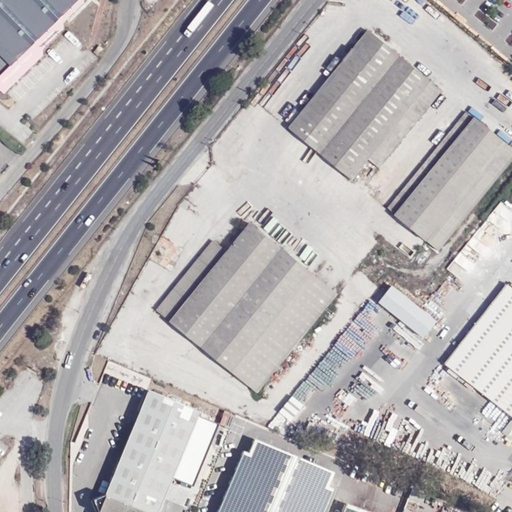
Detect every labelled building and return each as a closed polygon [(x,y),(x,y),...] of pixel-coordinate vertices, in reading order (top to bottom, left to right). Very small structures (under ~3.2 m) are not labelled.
[(0,0),(0,90),(6,96),(43,56),(42,50),(63,30),(63,24),(84,4),(83,0),(0,0)] [(353,180),(369,160),(431,83),(369,32),(290,129),(353,180)] [(94,53),(98,56),(104,49),(99,46),(94,53)] [(380,169),(442,92),(431,83),(369,160),(380,169)] [(388,209),(396,216),(475,118),(467,112),(388,209)] [(396,216),(428,242),(508,145),(475,118),(396,216)] [(440,251),(511,163),(511,148),(508,145),(428,242),(440,251)] [(488,219),(500,228),(511,212),(511,211),(500,203),(488,219)] [(488,248),(496,240),(492,236),(498,229),(489,220),(475,235),(488,248)] [(338,295),(251,224),(228,253),(215,242),(158,312),(257,393),(338,295)] [(422,239),(405,231),(397,247),(415,255),(422,239)] [(447,267),(462,280),(488,248),(473,236),(447,267)] [(511,288),(505,283),(444,362),(511,415),(511,288)] [(393,287),(377,306),(422,342),(438,323),(393,287)] [(150,392),(106,497),(99,511),(159,511),(172,484),(200,495),(230,425),(150,392)] [(280,410),(292,420),(305,405),(293,394),(280,410)] [(320,511),(330,490),(325,487),(331,473),(255,441),(248,458),(241,455),(217,511),(320,511)] [(98,511),(99,511),(106,497),(94,501),(98,511)] [(370,511),(348,503),(344,511),(370,511)]
